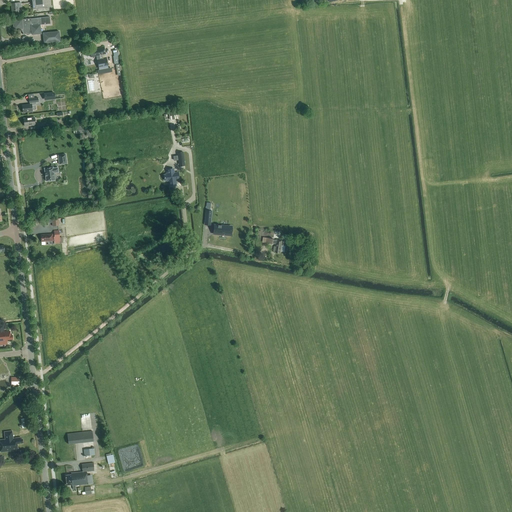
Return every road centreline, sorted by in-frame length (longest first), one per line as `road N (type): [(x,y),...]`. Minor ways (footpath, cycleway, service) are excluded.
road 1 (track): [(32,380),(189,252),(189,151)]
road 2 (secondary): [(48,511),(16,233)]
road 3 (secondary): [(16,233),(0,85)]
